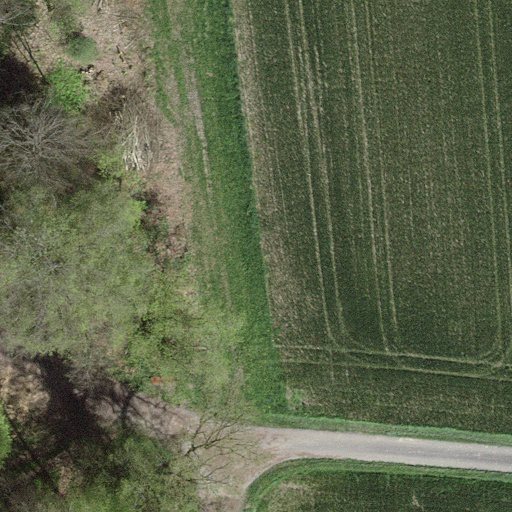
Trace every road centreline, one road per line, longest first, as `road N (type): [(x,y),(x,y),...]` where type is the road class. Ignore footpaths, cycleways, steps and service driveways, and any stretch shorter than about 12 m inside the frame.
road 1 (track): [(511,468),(217,446)]
road 2 (track): [(0,344),(217,446)]
